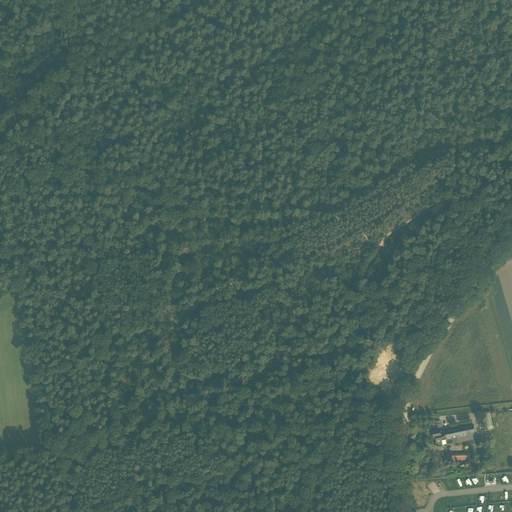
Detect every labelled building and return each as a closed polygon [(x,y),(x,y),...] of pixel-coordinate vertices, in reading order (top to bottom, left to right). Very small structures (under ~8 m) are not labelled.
[(456,438),(457,443),(476,439),(473,425),(450,430),(451,435),(452,439),(456,438)] [(445,436),(451,435),(450,430),(439,432),(439,429),(435,430),(435,431),(432,432),(433,439),(440,437),(440,436),(445,435),(445,436)] [(440,437),(433,439),(435,438),(436,443),(441,442),(442,445),(446,444),(446,445),(457,443),(456,438),(452,439),(451,435),(445,436),(445,435),(440,436),(440,437)] [(474,445),(471,445),(472,457),(479,456),(476,441),(473,441),(474,445)] [(466,454),(451,455),(445,455),(445,463),(466,463),(466,454)]
